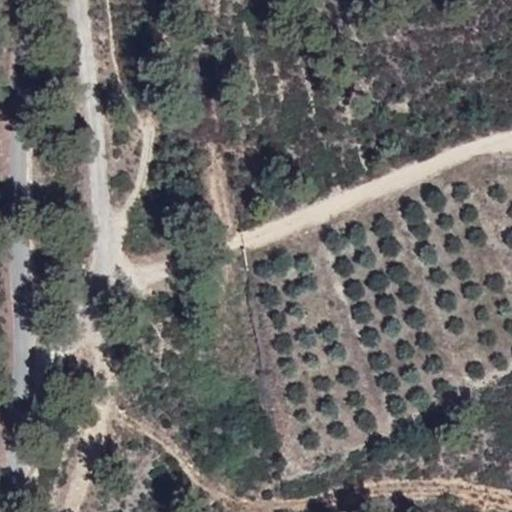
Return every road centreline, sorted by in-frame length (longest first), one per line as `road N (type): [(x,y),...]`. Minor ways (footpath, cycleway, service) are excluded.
road 1 (track): [(98,511),(130,396),(111,288),(98,0)]
road 2 (unclassified): [(21,0),(24,361),(10,511)]
road 3 (track): [(111,288),(206,255),(511,120)]
road 4 (track): [(113,222),(179,0)]
